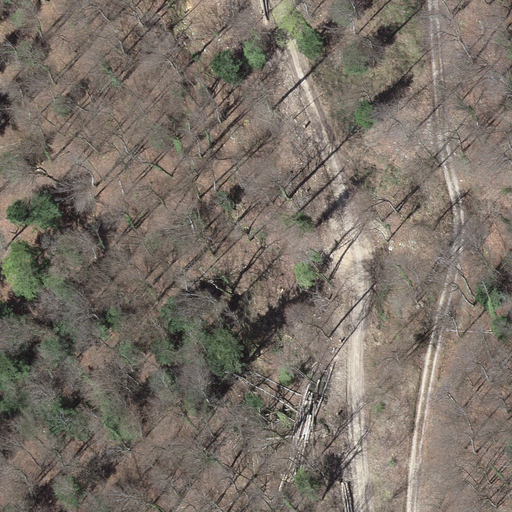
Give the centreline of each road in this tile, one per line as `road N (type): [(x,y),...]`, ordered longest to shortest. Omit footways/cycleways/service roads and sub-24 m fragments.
road 1 (track): [(277,0),(355,236),(358,511)]
road 2 (track): [(410,511),(424,393),(459,229),(431,0)]
